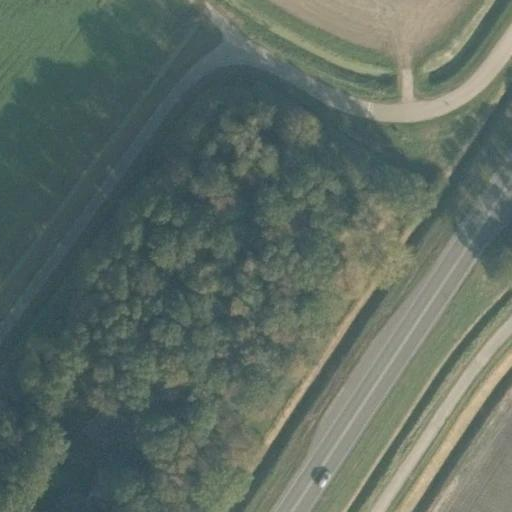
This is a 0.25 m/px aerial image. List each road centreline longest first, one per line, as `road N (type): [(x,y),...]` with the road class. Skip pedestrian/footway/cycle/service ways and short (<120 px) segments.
road 1 (unclassified): [(0,333),(202,66),(241,55),(336,100),(409,110),(443,104),(466,89),(511,33)]
road 2 (trunk): [(289,511),(499,193)]
road 3 (unclassified): [(378,511),(471,370),(511,324)]
